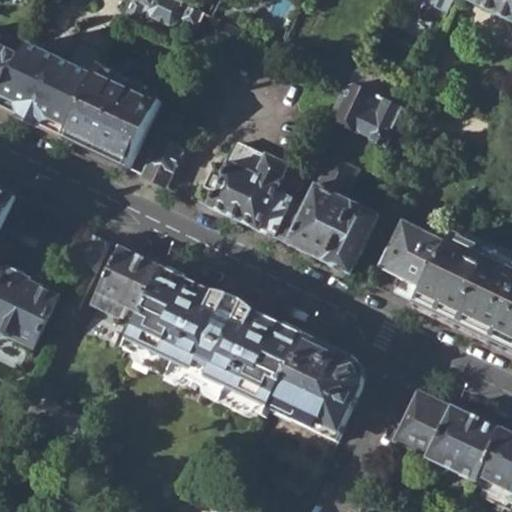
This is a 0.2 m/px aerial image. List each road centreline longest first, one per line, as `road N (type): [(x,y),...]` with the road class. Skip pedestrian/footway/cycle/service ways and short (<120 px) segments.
road 1 (residential): [(412,343),(0,147)]
road 2 (residential): [(412,343),(333,511)]
